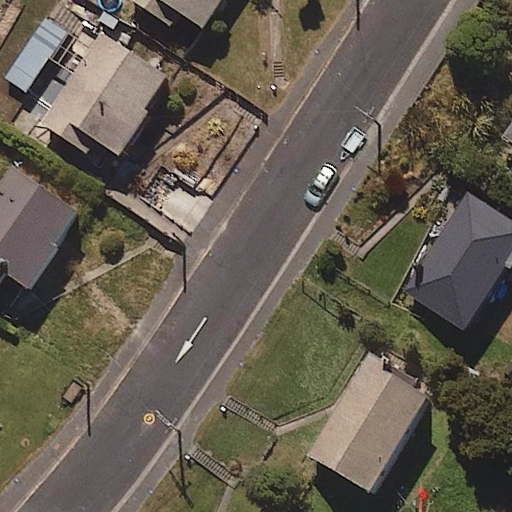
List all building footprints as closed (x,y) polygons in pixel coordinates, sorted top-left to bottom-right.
[(229,0),(137,0),(135,3),(177,27),(184,15),(212,31),(229,0)] [(177,79),(105,35),(46,132),(92,160),(102,143),(128,159),(177,79)] [(88,218),(13,166),(0,185),(0,296),(13,277),(36,293),(88,218)] [(511,276),(511,219),(472,193),(406,290),(473,335),(511,276)] [(440,397),(371,356),(311,456),(380,498),(440,397)]
